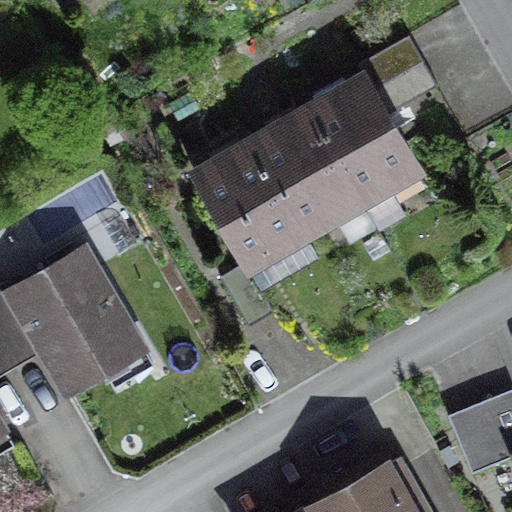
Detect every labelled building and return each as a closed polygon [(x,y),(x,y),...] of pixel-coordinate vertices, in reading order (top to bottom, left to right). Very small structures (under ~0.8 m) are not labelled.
[(425,66),(411,42),(381,59),(395,83),(425,66)] [(438,89),(425,66),(395,83),(408,106),(438,89)] [(323,105),(380,213),(439,182),(382,74),(323,105)] [(319,244),(380,213),(323,105),(262,136),(319,244)] [(256,277),(319,244),(262,136),(199,169),(251,268),(256,277)] [(96,244),(12,295),(78,404),(162,353),(96,244)] [(251,268),(227,281),(253,331),(277,318),(256,277),(251,268)] [(0,377),(38,357),(1,290),(0,290),(0,441),(17,432),(0,400),(0,377)] [(511,394),(484,406),(506,458),(511,454),(511,394)] [(476,470),(506,458),(484,406),(454,418),(476,470)] [(306,511),(438,511),(408,456),(306,511)]
